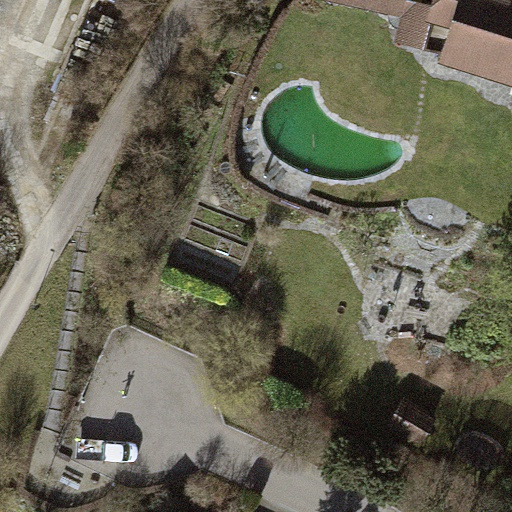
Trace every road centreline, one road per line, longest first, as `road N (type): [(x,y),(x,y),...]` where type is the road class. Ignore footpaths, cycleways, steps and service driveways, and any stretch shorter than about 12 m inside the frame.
road 1 (residential): [(0,333),(101,144),(195,0)]
road 2 (residential): [(351,511),(148,414)]
